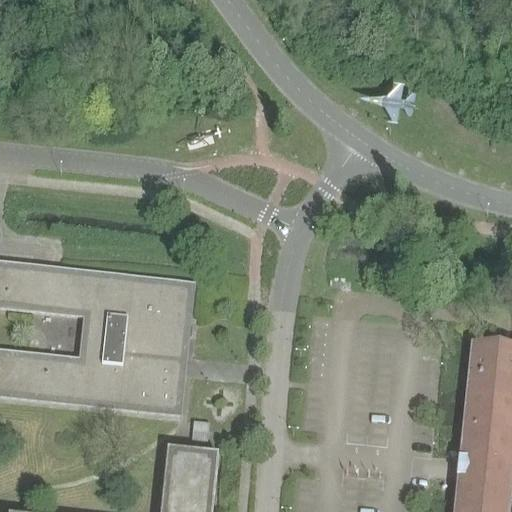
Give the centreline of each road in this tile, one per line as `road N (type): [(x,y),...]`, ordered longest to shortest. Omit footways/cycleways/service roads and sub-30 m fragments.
road 1 (unclassified): [(0,154),(172,173),(300,230)]
road 2 (unclassified): [(300,230),(284,295),(267,511)]
road 3 (unclassified): [(228,0),(302,96),(358,143)]
road 4 (unclassified): [(358,143),(446,185),(511,204)]
